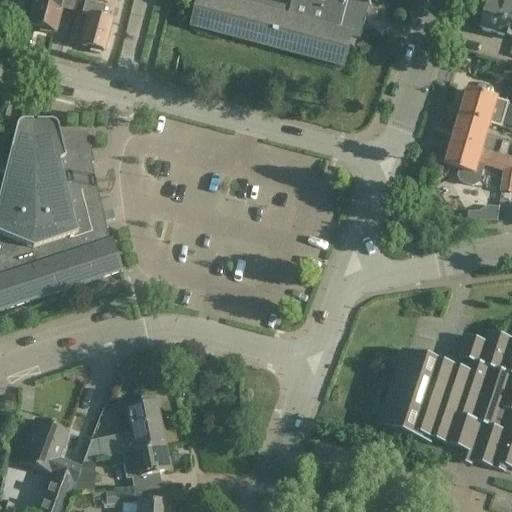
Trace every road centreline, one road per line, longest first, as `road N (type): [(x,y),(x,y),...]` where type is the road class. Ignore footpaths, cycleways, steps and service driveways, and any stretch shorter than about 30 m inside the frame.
road 1 (unclassified): [(388,164),(0,65)]
road 2 (unclassified): [(0,373),(182,325),(312,364)]
road 3 (unclassified): [(342,284),(511,248)]
road 4 (unclassified): [(388,164),(438,0)]
road 5 (unclassified): [(256,511),(312,364)]
road 6 (unclassified): [(342,284),(388,164)]
